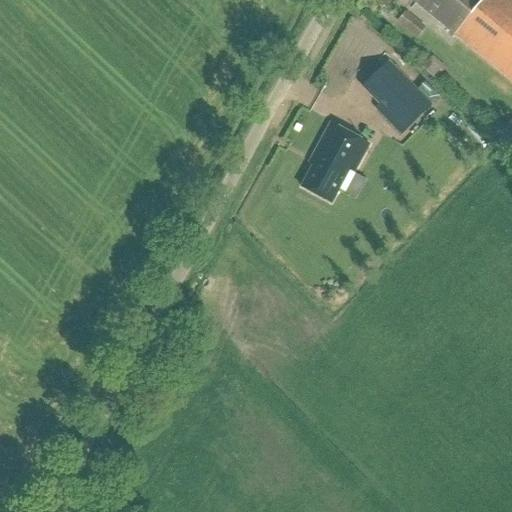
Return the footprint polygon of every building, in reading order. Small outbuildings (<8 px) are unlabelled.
[(511,0),(410,0),(511,82),(511,0)] [(416,38),(425,28),(404,11),(396,22),(416,38)] [(432,73),(438,60),(424,54),(418,67),(432,73)] [(400,123),(417,90),(363,62),(350,87),(373,99),(369,107),(400,123)] [(356,172),(371,144),(330,123),(309,163),(314,165),(304,186),(333,202),(350,169),(356,172)]
